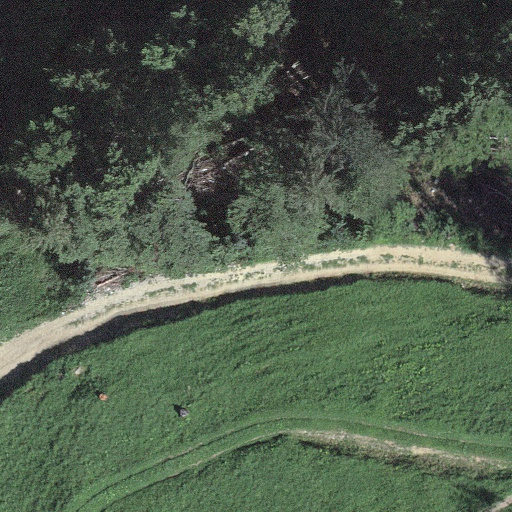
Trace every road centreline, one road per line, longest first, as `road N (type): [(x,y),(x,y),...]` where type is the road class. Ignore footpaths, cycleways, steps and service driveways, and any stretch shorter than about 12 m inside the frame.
road 1 (track): [(0,362),(119,299),(338,260),(511,268)]
road 2 (track): [(87,511),(249,434),(302,425),(511,456)]
